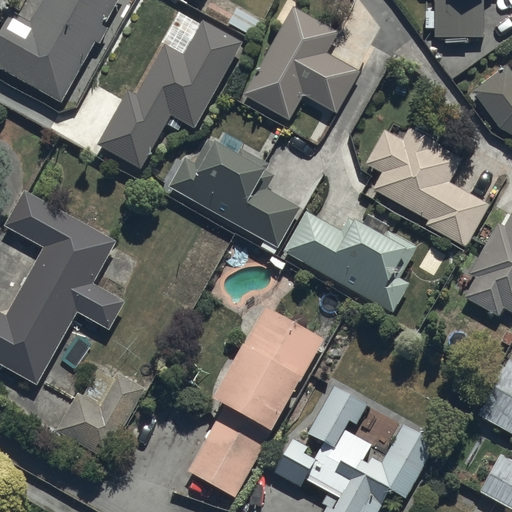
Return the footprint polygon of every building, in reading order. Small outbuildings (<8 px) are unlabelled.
[(14,10),(0,35),(0,67),(63,102),(120,0),(42,0),(31,20),(14,10)] [(484,0),(434,0),(434,37),(484,38),(484,0)] [(296,5),(246,94),(291,119),(305,94),(340,113),(363,72),(328,52),(341,29),(296,5)] [(259,20),(234,8),(226,24),(251,36),(259,20)] [(511,13),(488,31),(498,45),(511,34),(511,13)] [(243,41),(202,19),(182,54),(165,45),(137,95),(128,90),(98,144),(141,168),(171,114),(195,127),(243,41)] [(511,70),(507,64),(471,90),(498,129),(511,136),(511,70)] [(371,193),(465,246),(488,204),(448,182),(459,162),(409,128),(401,141),(382,128),(362,164),(381,174),(371,193)] [(172,186),(281,246),(303,208),(261,185),(270,168),(203,131),(172,186)] [(0,309),(0,364),(38,386),(80,314),(112,332),(130,300),(96,281),(120,239),(27,186),(5,224),(46,248),(8,314),(0,309)] [(511,206),(460,297),(511,326),(511,206)] [(286,251),(396,314),(412,283),(402,277),(418,250),(356,214),(347,231),(310,210),(286,251)] [(189,472),(236,498),(328,337),(270,304),(218,395),(229,402),(189,472)] [(472,415),(511,436),(511,362),(504,358),(472,415)] [(77,392),(56,430),(107,460),(147,389),(116,372),(99,405),(77,392)] [(322,511),(383,511),(395,490),(409,497),(440,440),(406,421),(385,460),(373,453),(380,442),(360,431),(373,408),(335,388),(306,440),(298,435),(277,473),(329,500),(322,511)] [(478,492),(511,510),(511,461),(498,455),(478,492)]
